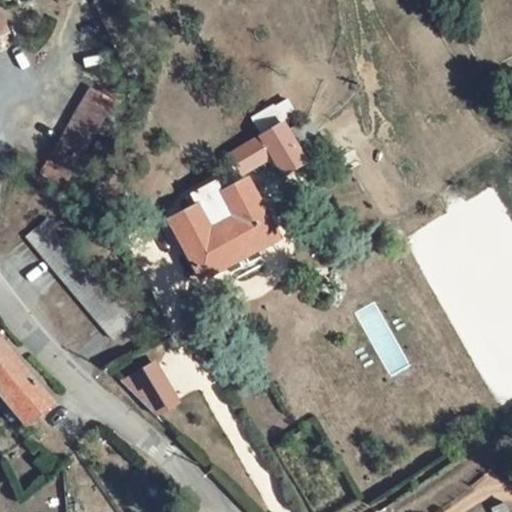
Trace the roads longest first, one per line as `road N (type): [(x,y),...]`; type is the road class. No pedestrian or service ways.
road 1 (residential): [(0,295),(80,385),(214,511)]
road 2 (track): [(409,511),(511,438)]
